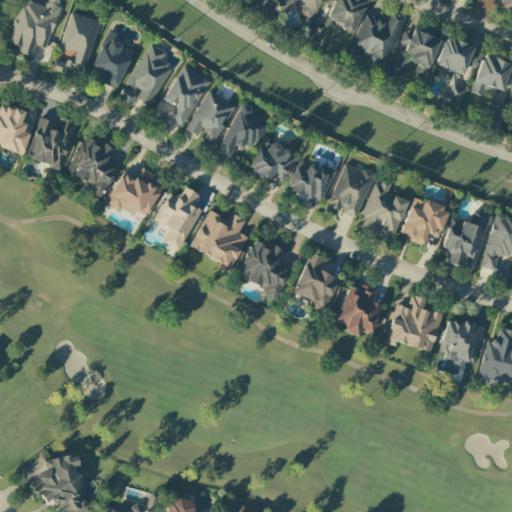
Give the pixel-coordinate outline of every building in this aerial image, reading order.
[(20,0),(8,43),(18,46),(16,52),(31,56),(34,45),(47,49),(60,0),(46,0),(45,6),(23,0),(20,0)] [(319,0),(286,0),(284,1),(281,0),(251,0),(250,6),(253,11),(269,20),(298,2),(301,2),(301,3),(299,14),(308,20),(319,0)] [(351,34),(366,3),(359,0),(325,0),(324,3),(331,7),(323,24),(313,19),(305,34),(321,42),(332,20),(341,25),(339,29),(351,34)] [(511,0),(500,0),(499,7),(511,11),(511,0)] [(59,48),(74,52),(71,64),(54,59),(51,68),(82,77),(98,21),(69,13),(59,48)] [(402,17),(389,13),(386,22),(364,13),(349,51),(384,64),(402,17)] [(111,42),(115,33),(107,30),(89,70),(98,74),(95,81),(115,90),(132,51),(111,42)] [(473,68),(479,51),(444,38),(434,66),(462,76),(466,65),(473,68)] [(134,98),(148,107),(171,68),(160,61),(165,53),(149,44),(125,84),(138,92),(134,98)] [(509,62),(480,55),(471,93),(493,99),(495,90),(502,91),(509,62)] [(166,118),(181,127),(209,81),(182,65),(162,99),(173,106),(166,118)] [(457,109),(466,89),(450,82),(441,102),(457,109)] [(234,106),(208,91),(185,130),(199,138),(200,136),(213,143),(234,106)] [(0,147),(22,154),(31,126),(20,122),(23,111),(0,104),(0,147)] [(235,146),(247,153),(264,122),(240,108),(216,150),(228,158),(235,146)] [(24,158),(60,170),(76,123),(60,118),(57,124),(38,118),(24,158)] [(113,150),(83,135),(64,176),(103,194),(116,166),(107,162),(113,150)] [(294,154),(260,140),(247,172),(270,181),(271,178),(283,183),(294,154)] [(286,188),(320,203),(333,173),(299,158),(286,188)] [(373,174),(343,163),(326,205),(340,211),(340,212),(355,219),(373,174)] [(103,204),(118,212),(120,209),(132,216),(135,211),(145,216),(161,187),(152,182),(155,176),(140,167),(134,179),(121,172),(103,204)] [(360,217),(363,218),(360,225),(392,237),(405,200),(386,194),(389,185),(374,179),(360,217)] [(160,242),(178,251),(200,209),(193,206),(198,196),(182,187),(177,197),(167,191),(152,220),(167,229),(160,242)] [(447,209),(412,197),(399,233),(408,236),(406,240),(421,245),(425,233),(437,238),(447,209)] [(227,273),(246,237),(237,233),(243,220),(230,213),(226,220),(207,210),(188,247),(218,262),(216,267),(227,273)] [(493,270),(497,254),(511,257),(511,218),(492,214),(480,268),(493,270)] [(235,279),(277,298),(291,268),(278,262),(283,252),(254,239),(235,279)] [(292,294),(313,302),(311,308),(325,313),(337,278),(317,271),(321,258),(307,253),(292,294)] [(348,285),(332,326),(357,336),(359,330),(370,334),(381,306),(371,302),(375,290),(359,284),(357,289),(348,285)] [(429,353),(441,315),(422,309),(425,299),(410,295),(406,308),(394,304),(382,343),(395,347),(396,343),(429,353)] [(482,327),(446,318),(437,351),(455,355),(454,360),(473,364),(482,327)] [(486,340),(476,377),(511,386),(511,331),(497,327),(494,342),(486,340)] [(42,460),(43,470),(28,486),(55,511),(83,511),(90,505),(81,496),(76,473),(73,469),(77,464),(75,454),(42,460)] [(119,511),(93,507),(92,511),(153,511),(157,495),(148,493),(146,507),(125,504),(123,511),(119,511)] [(164,511),(191,511),(194,503),(168,497),(164,511)]
